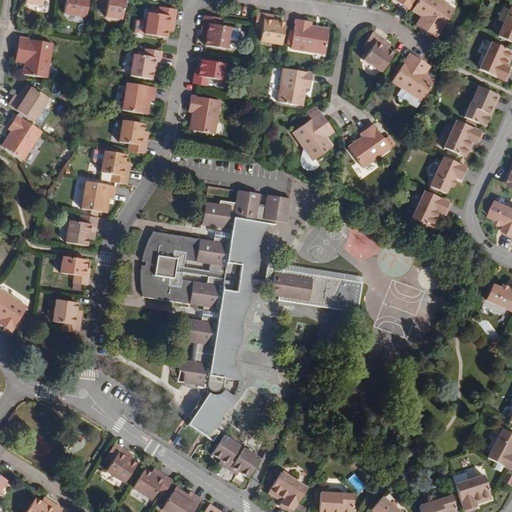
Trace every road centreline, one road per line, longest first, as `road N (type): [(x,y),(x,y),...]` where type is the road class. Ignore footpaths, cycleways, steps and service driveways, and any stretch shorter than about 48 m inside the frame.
road 1 (residential): [(191,0),(167,147),(103,248),(82,403)]
road 2 (residential): [(82,403),(250,511)]
road 3 (residential): [(511,262),(477,243),(467,213),(511,111)]
